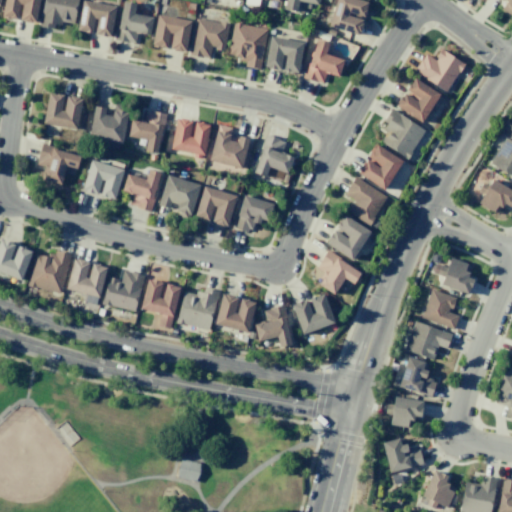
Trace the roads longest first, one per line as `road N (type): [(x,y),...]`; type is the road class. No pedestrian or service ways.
road 1 (residential): [(21,55),(1,182),(14,203),(141,242),(276,267),(338,132),(421,0)]
road 2 (tertiary): [(324,511),(381,306),(423,209),(511,65)]
road 3 (tertiary): [(352,406),(318,382),(101,339),(0,307)]
road 4 (residential): [(338,132),(236,96),(0,50)]
road 5 (tertiary): [(124,371),(317,409),(352,406)]
road 6 (residential): [(458,438),(511,278)]
road 7 (tertiary): [(0,336),(124,371)]
